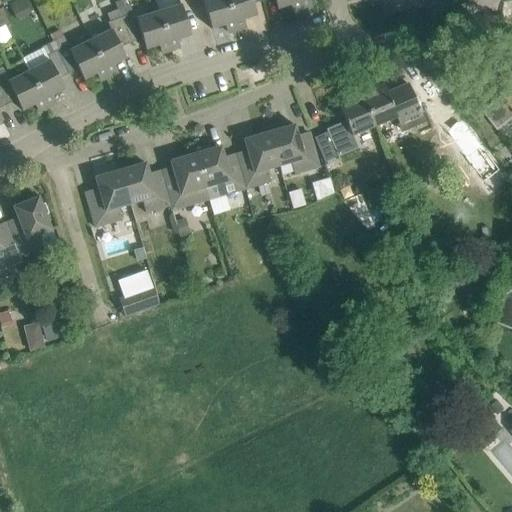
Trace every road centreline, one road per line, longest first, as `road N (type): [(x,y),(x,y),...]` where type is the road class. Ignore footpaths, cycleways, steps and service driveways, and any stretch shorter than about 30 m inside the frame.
road 1 (residential): [(335,32),(331,55),(208,115),(57,161),(28,145)]
road 2 (residential): [(28,145),(160,79),(335,32)]
road 3 (unknown): [(340,8),(350,32),(379,39),(502,0)]
